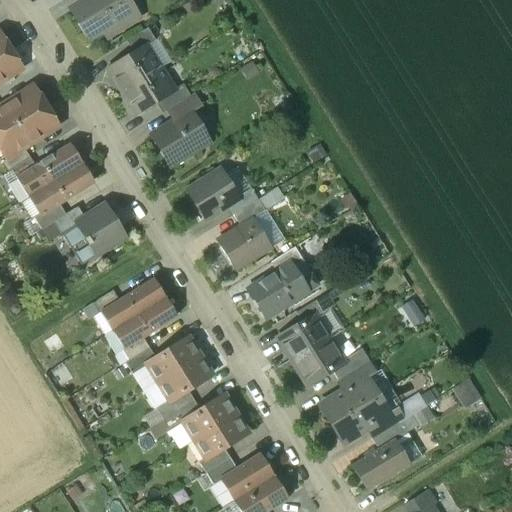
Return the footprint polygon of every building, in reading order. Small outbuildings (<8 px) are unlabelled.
[(89,0),(73,10),(80,23),(83,21),(92,36),(103,29),(109,38),(126,28),(120,19),(132,11),(125,0),(89,0)] [(147,29),(126,42),(133,52),(144,46),(145,47),(154,41),(147,29)] [(133,52),(107,68),(117,84),(119,83),(124,90),(159,69),(145,47),(144,46),(133,52)] [(8,53),(0,57),(0,83),(19,71),(8,53)] [(159,69),(124,90),(129,100),(128,101),(138,117),(157,105),(174,94),(173,92),(159,69)] [(183,86),(173,92),(174,94),(157,105),(162,114),(165,112),(189,97),(183,86)] [(0,109),(0,135),(43,108),(32,90),(0,109)] [(201,108),(192,95),(189,97),(165,112),(172,123),(188,112),(190,115),(201,108)] [(43,108),(0,135),(0,145),(7,156),(8,157),(23,148),(55,128),(43,108)] [(172,123),(150,137),(170,167),(181,160),(184,161),(194,155),(194,151),(190,145),(203,136),(190,115),(188,112),(172,123)] [(190,145),(194,151),(208,143),(203,136),(190,145)] [(35,167),(20,177),(20,179),(31,196),(79,166),(68,147),(35,167)] [(23,148),(8,157),(7,156),(1,160),(7,171),(29,157),(23,148)] [(29,157),(7,171),(15,182),(20,179),(20,177),(35,167),(29,157)] [(79,166),(31,196),(42,213),(43,215),(59,205),(91,185),(79,166)] [(222,172),(186,194),(204,221),(228,206),(239,199),(239,198),(222,172)] [(251,191),(239,198),(239,199),(228,206),(233,215),(257,200),(251,191)] [(257,200),(233,215),(241,227),(252,220),(265,212),(257,200)] [(59,205),(43,215),(42,213),(36,217),(43,229),(54,222),(65,215),(59,205)] [(83,218),(75,223),(76,225),(85,239),(83,240),(87,246),(89,245),(96,257),(125,239),(104,206),(83,218)] [(65,215),(54,222),(61,234),(76,225),(75,223),(83,218),(77,208),(65,215)] [(241,227),(217,242),(235,270),(271,249),(252,220),(241,227)] [(295,248),(271,263),(278,274),(292,265),(292,266),(302,260),(295,248)] [(278,274),(248,291),(264,318),(318,286),(312,275),(302,281),(292,266),(292,265),(278,274)] [(118,303),(104,311),(104,313),(115,330),(163,300),(151,282),(118,303)] [(111,292),(92,304),(100,316),(104,313),(104,311),(118,303),(111,292)] [(325,295),(296,313),(304,325),(315,318),(316,318),(333,308),(325,295)] [(163,300),(115,330),(126,347),(127,349),(141,340),(175,320),(163,300)] [(304,325),(279,339),(293,362),(329,340),(316,318),(315,318),(304,325)] [(154,360),(146,365),(147,366),(158,383),(199,358),(187,339),(154,360)] [(141,340),(127,349),(126,347),(121,350),(128,362),(147,350),(141,340)] [(329,340),(293,362),(307,386),(331,371),(343,364),(343,363),(329,340)] [(128,362),(125,364),(133,375),(147,366),(146,365),(154,360),(147,350),(128,362)] [(359,353),(343,363),(343,364),(331,371),(337,381),(338,381),(365,364),(359,353)] [(199,358),(158,383),(169,401),(170,403),(186,392),(211,377),(199,358)] [(365,364),(338,381),(344,391),(364,378),(365,379),(376,372),(369,361),(365,364)] [(461,407),(479,397),(467,376),(449,387),(461,407)] [(344,391),(319,407),(331,426),(376,397),(365,379),(364,378),(344,391)] [(186,392),(170,403),(169,401),(157,409),(163,420),(192,402),(186,392)] [(199,412),(182,422),(182,423),(194,441),(234,416),(222,397),(199,412)] [(376,397),(331,426),(343,445),(368,429),(388,416),(387,415),(376,397)] [(192,402),(163,420),(170,431),(182,423),(182,422),(199,412),(192,402)] [(398,409),(387,415),(388,416),(368,429),(374,439),(397,425),(405,419),(398,409)] [(234,416),(194,441),(205,459),(205,460),(222,449),(245,435),(234,416)] [(374,439),(372,440),(378,450),(391,443),(403,436),(397,425),(374,439)] [(378,450),(355,465),(369,488),(405,466),(391,443),(378,450)] [(222,449),(205,460),(205,459),(198,464),(205,474),(228,460),(222,449)] [(234,469),(219,479),(220,481),(233,502),(273,477),(258,454),(234,469)] [(234,469),(228,460),(205,474),(212,486),(220,481),(219,479),(234,469)] [(273,477),(233,502),(239,511),(269,511),(288,500),(273,477)] [(426,492),(402,507),(405,511),(422,511),(424,511),(425,511),(434,505),(426,492)]
